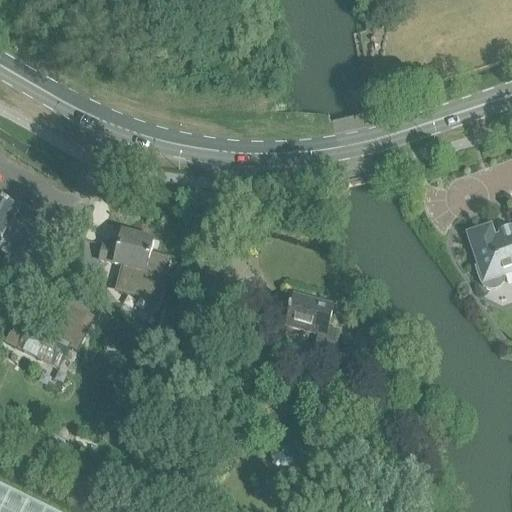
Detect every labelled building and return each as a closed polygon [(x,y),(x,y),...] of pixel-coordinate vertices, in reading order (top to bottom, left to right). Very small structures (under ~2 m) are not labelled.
[(0,205),(0,243),(1,244),(0,244),(0,255),(12,263),(35,225),(1,204),(1,205),(0,205)] [(489,231),(468,238),(479,270),(475,271),(480,285),(483,290),(488,293),(494,292),(499,289),(502,284),(502,278),(511,274),(511,236),(500,240),(493,243),(489,231)] [(101,248),(98,262),(113,266),(113,268),(117,269),(115,277),(121,279),(118,292),(157,303),(166,265),(150,261),(154,245),(121,237),(117,252),(101,248)] [(345,379),(350,362),(334,358),(340,334),(328,331),(334,308),(294,298),(290,310),(288,310),(284,325),(286,325),(285,328),(318,337),(313,354),(320,356),(316,371),(345,379)] [(68,308),(53,340),(70,349),(69,352),(77,355),(94,321),(68,308)] [(17,322),(5,345),(58,372),(69,352),(70,349),(53,340),(17,322)] [(275,448),(270,454),(271,462),(274,464),(271,467),(277,472),(280,469),(283,471),(290,470),(295,464),(294,456),(283,447),(275,448)] [(0,511),(42,511),(0,491),(0,511)]
